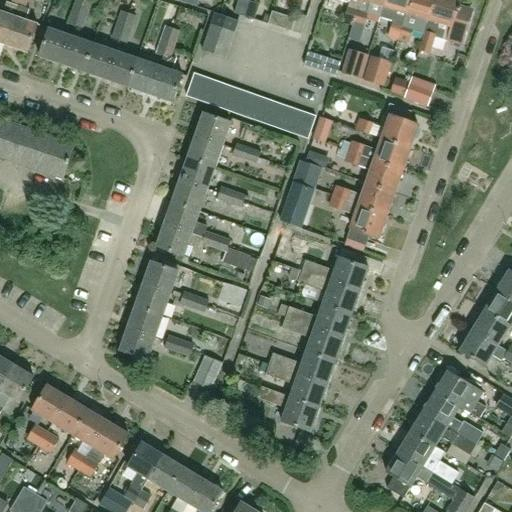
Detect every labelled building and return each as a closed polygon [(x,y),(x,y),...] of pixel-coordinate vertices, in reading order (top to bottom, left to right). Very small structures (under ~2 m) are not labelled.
[(19,0),(18,6),(26,8),(28,0),(19,0)] [(75,0),(72,10),(88,15),(93,1),(89,0),(75,0)] [(245,0),(238,0),(234,14),(245,17),(250,1),(245,0)] [(344,22),(353,25),(361,0),(340,0),(350,3),(344,22)] [(358,40),(363,28),(366,19),(378,23),(383,6),(386,6),(387,0),(361,0),(353,25),(349,38),(358,40)] [(387,0),(386,6),(397,10),(394,20),(393,20),(388,37),(399,40),(411,0),(387,0)] [(411,0),(399,40),(409,43),(413,28),(425,31),(435,0),(411,0)] [(460,0),(435,0),(425,31),(420,49),(417,58),(425,61),(428,52),(430,52),(435,35),(461,44),(471,11),(458,7),(460,0)] [(255,20),(260,4),(250,1),(245,17),(255,20)] [(18,6),(11,3),(7,2),(4,13),(0,11),(0,43),(5,45),(18,6)] [(30,10),(26,8),(18,6),(5,45),(28,53),(38,25),(26,20),(30,10)] [(83,29),(88,15),(72,10),(67,23),(83,29)] [(116,26),(132,31),(137,16),(121,11),(116,26)] [(292,32),(296,19),(272,11),(268,24),(292,32)] [(239,21),(215,13),(211,25),(235,33),(239,21)] [(211,25),(206,39),(230,47),(235,33),(211,25)] [(127,44),(132,31),(116,26),(112,38),(127,44)] [(161,42),(175,46),(180,31),(166,26),(161,42)] [(61,64),(70,35),(48,27),(38,56),(61,64)] [(83,72),(93,43),(70,35),(61,64),(83,72)] [(202,50),(226,59),(230,47),(206,39),(202,50)] [(171,59),(171,57),(175,46),(161,42),(157,54),(164,56),(171,59)] [(93,43),(83,72),(105,79),(114,50),(93,43)] [(341,73),(362,80),(369,56),(348,49),(341,73)] [(114,50),(105,79),(127,87),(137,58),(114,50)] [(304,65),(329,73),(337,76),(342,62),(308,51),(304,65)] [(176,59),(171,57),(171,59),(164,56),(160,66),(150,94),(173,102),(183,74),(172,70),(176,59)] [(364,81),(384,87),(391,62),(371,56),(364,81)] [(137,58),(127,87),(150,94),(160,66),(137,58)] [(198,100),(206,77),(194,73),(186,96),(198,100)] [(206,77),(198,100),(209,104),(217,81),(206,77)] [(407,88),(405,96),(426,104),(431,87),(424,85),(418,83),(410,80),(407,88)] [(217,81),(209,104),(220,108),(228,85),(217,81)] [(228,85),(220,108),(231,112),(239,89),(228,85)] [(239,89),(231,112),(242,116),(250,93),(239,89)] [(250,93),(242,116),(253,120),(261,97),(250,93)] [(264,124),(272,101),(261,97),(253,120),(264,124)] [(272,101),(264,124),(275,127),(283,105),(272,101)] [(382,138),(410,148),(418,125),(408,122),(411,111),(389,104),(386,114),(390,116),(385,129),(360,120),(356,129),(382,138)] [(283,105),(275,127),(286,131),(294,108),(283,105)] [(294,108),(286,131),(297,135),(305,112),(294,108)] [(305,112),(297,135),(308,139),(317,116),(305,112)] [(196,135),(223,145),(231,123),(204,113),(196,135)] [(223,145),(196,135),(188,158),(215,167),(223,145)] [(378,150),(368,146),(351,141),(350,143),(343,141),(341,148),(402,170),(410,148),(382,138),(378,150)] [(244,160),(248,147),(236,143),(232,156),(244,160)] [(0,145),(0,179),(59,197),(68,166),(0,145)] [(248,147),(244,160),(257,164),(261,152),(248,147)] [(338,157),(371,169),(366,182),(395,192),(402,170),(341,148),(338,157)] [(215,167),(188,158),(180,180),(207,189),(215,167)] [(207,189),(180,180),(172,202),(200,212),(207,189)] [(325,193),(387,215),(395,192),(366,182),(362,196),(325,183),(321,191),(325,193)] [(300,229),(301,229),(314,191),(292,184),(279,222),(300,229)] [(229,204),(234,191),(221,187),(217,200),(229,204)] [(234,191),(229,204),(241,208),(246,196),(234,191)] [(387,215),(325,193),(321,203),(342,210),(342,211),(355,215),(350,228),(351,228),(347,239),(366,246),(369,235),(378,238),(387,215)] [(203,238),(205,231),(207,226),(196,223),(200,212),(172,202),(165,224),(203,238)] [(201,243),(203,238),(165,224),(157,247),(184,256),(188,244),(200,249),(201,243)] [(214,248),(218,236),(205,231),(203,238),(201,243),(214,248)] [(218,236),(214,248),(226,253),(228,247),(230,240),(218,236)] [(228,247),(226,253),(222,262),(242,269),(253,273),(259,258),(228,247)] [(302,271),(360,292),(369,268),(339,257),(334,271),(306,261),(302,271)] [(143,284),(171,293),(178,271),(151,261),(143,284)] [(322,304),(352,315),(360,292),(302,271),(292,267),(288,278),(327,292),(322,304)] [(497,291),(511,299),(511,272),(509,271),(497,291)] [(135,306),(163,316),(171,293),(143,284),(135,306)] [(511,299),(497,291),(485,312),(511,327),(511,324),(511,299)] [(193,309),(197,296),(184,292),(180,304),(193,309)] [(197,296),(193,309),(204,313),(209,301),(197,296)] [(352,315),(322,304),(318,317),(281,305),(278,315),(286,318),(344,338),(352,315)] [(128,328),(155,338),(163,316),(135,306),(128,328)] [(511,327),(485,312),(473,332),(499,347),(511,327)] [(306,351),(336,361),(344,338),(286,318),(282,328),(310,338),(306,351)] [(155,338),(128,328),(120,351),(147,360),(155,338)] [(499,347),(473,332),(461,352),(487,367),(499,347)] [(177,352),(182,340),(169,336),(164,348),(177,352)] [(182,340),(177,352),(189,357),(194,344),(182,340)] [(511,363),(511,344),(503,358),(511,363)] [(269,364),(328,385),(336,361),(306,351),(301,364),(273,354),(269,364)] [(0,387),(14,364),(0,356),(0,387)] [(212,389),(222,363),(204,356),(194,382),(212,389)] [(0,403),(5,406),(10,397),(19,402),(34,377),(14,364),(0,387),(0,403)] [(289,397),(320,408),(328,385),(269,364),(265,375),(294,385),(289,397)] [(480,419),(487,407),(477,401),(483,391),(472,384),(470,386),(448,373),(436,392),(459,407),(480,419)] [(53,422),(67,398),(47,385),(32,410),(53,422)] [(320,408),(289,397),(261,387),(257,398),(286,408),(281,421),(311,432),(320,408)] [(462,423),(453,417),(459,407),(436,392),(424,412),(458,433),(477,444),(484,433),(464,421),(462,423)] [(511,400),(503,395),(496,406),(511,416),(511,400)] [(67,398),(53,422),(73,434),(88,410),(67,398)] [(93,446),(93,447),(108,422),(88,410),(73,434),(93,446)] [(477,444),(458,433),(424,412),(412,432),(435,446),(441,436),(452,443),(470,455),(477,444)] [(511,416),(506,425),(502,432),(511,437),(511,434),(511,416)] [(87,456),(79,470),(90,477),(105,454),(113,459),(128,434),(108,422),(93,447),(93,446),(87,456)] [(39,445),(48,433),(35,425),(27,438),(39,445)] [(433,472),(452,483),(459,473),(439,461),(445,452),(435,446),(412,432),(400,452),(433,472)] [(48,433),(39,445),(51,453),(59,439),(48,433)] [(141,490),(148,479),(163,454),(142,442),(127,466),(138,473),(129,489),(138,494),(141,490)] [(500,445),(494,456),(503,461),(504,462),(511,451),(505,447),(500,445)] [(79,470),(87,456),(75,449),(67,463),(79,470)] [(452,483),(433,472),(400,452),(387,472),(395,476),(387,488),(404,498),(417,477),(454,500),(448,509),(452,511),(465,511),(475,497),(452,483)] [(0,482),(13,460),(2,453),(0,456),(0,482)] [(148,479),(149,479),(168,491),(183,467),(163,454),(148,479)] [(492,455),(486,466),(497,472),(503,461),(494,456),(492,455)] [(171,509),(175,511),(182,511),(203,479),(183,467),(168,491),(178,497),(171,509)] [(182,511),(196,511),(198,509),(202,511),(210,511),(223,491),(203,479),(182,511)] [(9,511),(11,511),(24,511),(36,494),(38,491),(29,485),(27,489),(24,487),(9,511)] [(127,511),(133,503),(138,494),(129,489),(124,497),(120,503),(105,494),(99,505),(110,511),(127,511)] [(141,490),(138,494),(133,503),(144,509),(151,496),(141,490)] [(36,494),(24,511),(40,511),(48,501),(41,497),(36,494)] [(0,511),(2,511),(8,504),(0,498),(0,511)] [(68,511),(69,511),(81,511),(86,505),(76,498),(68,511)] [(257,511),(241,502),(234,511),(257,511)]
